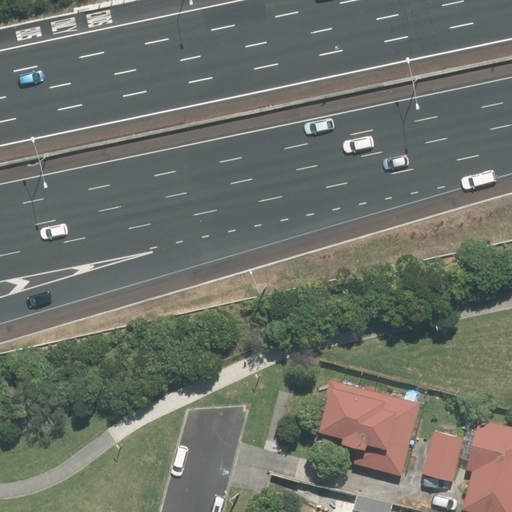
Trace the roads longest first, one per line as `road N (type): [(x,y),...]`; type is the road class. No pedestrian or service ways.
road 1 (motorway): [(0,123),(511,14)]
road 2 (motorway): [(471,108),(165,258),(0,313)]
road 3 (motorway): [(471,108),(0,207)]
